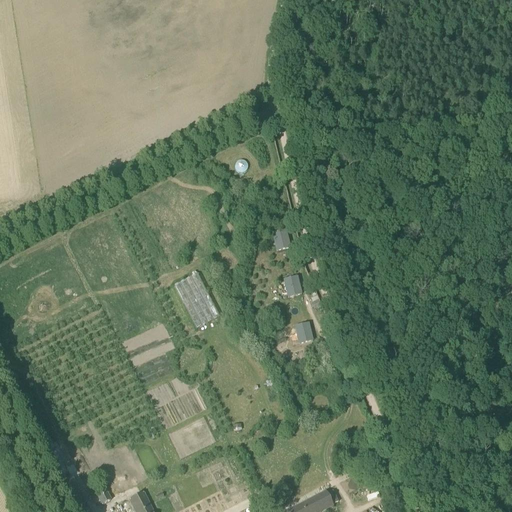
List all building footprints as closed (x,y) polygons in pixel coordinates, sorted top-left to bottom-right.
[(235,167),(240,175),(249,169),(244,161),(235,167)] [(291,249),(286,231),(272,235),(276,253),(291,249)] [(219,319),(197,276),(174,287),(196,331),(219,319)] [(302,296),(298,278),(283,281),(288,299),(302,296)] [(313,342),(309,324),(294,328),(299,346),(313,342)] [(380,442),(377,435),(376,434),(372,436),(375,444),(380,442)] [(88,511),(72,478),(59,485),(72,511),(88,511)] [(105,491),(97,495),(102,506),(110,502),(105,491)] [(326,493),(289,511),(323,511),(333,507),(326,493)] [(151,511),(143,494),(129,501),(134,511),(151,511)]
